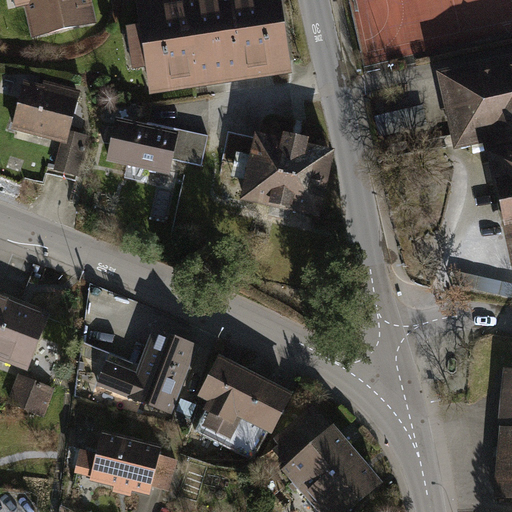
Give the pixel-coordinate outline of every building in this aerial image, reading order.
[(90,0),(19,0),(30,48),(97,34),(90,0)] [(289,82),(278,0),(156,0),(137,3),(150,101),(289,82)] [(511,61),(443,76),(455,156),(491,149),(511,243),(511,61)] [(83,94),(22,80),(9,138),(60,150),(53,181),(81,188),(91,142),(73,138),(83,94)] [(384,137),(431,128),(426,104),(379,113),(384,137)] [(211,144),(116,122),(105,168),(170,183),(174,166),(204,173),(211,144)] [(335,159),(255,140),(239,209),(319,228),(335,159)] [(0,364),(29,375),(51,319),(0,299),(0,364)] [(195,353),(153,337),(138,375),(109,363),(99,388),(170,416),(195,353)] [(292,399),(221,363),(202,400),(214,407),(201,432),(258,462),(292,399)] [(511,373),(506,373),(495,499),(511,499),(511,373)] [(56,392),(19,377),(8,405),(44,420),(56,392)] [(320,511),(347,511),(377,487),(313,413),(276,445),(273,456),(320,511)] [(164,451),(102,433),(95,455),(81,451),(72,478),(151,502),(154,490),(170,495),(178,466),(161,461),(164,451)]
